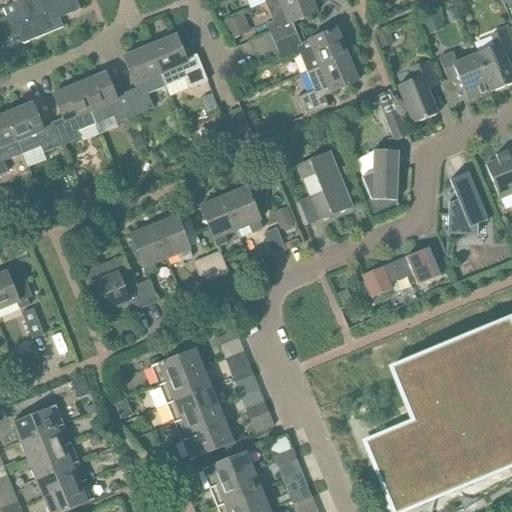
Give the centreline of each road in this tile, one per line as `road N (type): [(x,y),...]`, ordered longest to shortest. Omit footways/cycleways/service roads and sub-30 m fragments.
road 1 (residential): [(345,511),(257,316),(260,299),(271,285),(422,217),(441,150),(511,121)]
road 2 (residential): [(0,87),(112,43),(128,0)]
